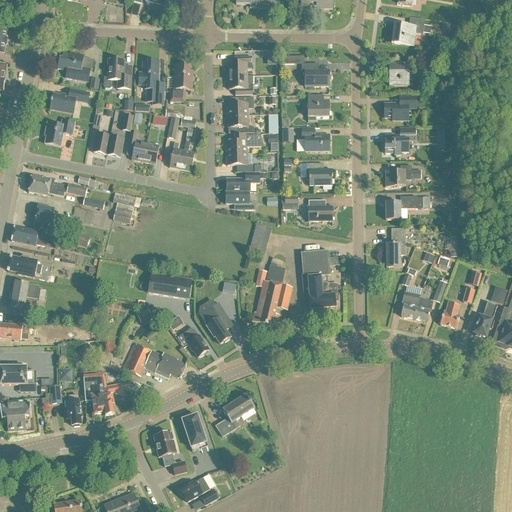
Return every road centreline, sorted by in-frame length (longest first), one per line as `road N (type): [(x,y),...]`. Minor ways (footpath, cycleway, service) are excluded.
road 1 (residential): [(13,156),(204,190),(206,37)]
road 2 (residential): [(357,348),(353,39)]
road 3 (secondary): [(129,425),(264,362),(357,348)]
road 4 (residential): [(206,37),(35,29)]
road 5 (secondary): [(357,348),(408,350),(511,378)]
road 6 (residential): [(353,39),(206,37)]
road 7 (secondary): [(0,454),(129,425)]
road 8 (tertiary): [(13,156),(35,29)]
